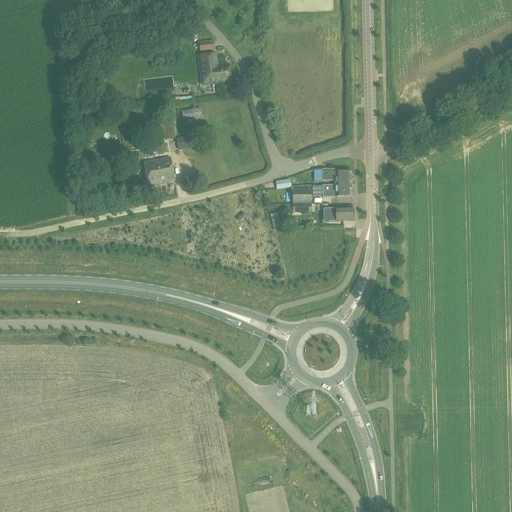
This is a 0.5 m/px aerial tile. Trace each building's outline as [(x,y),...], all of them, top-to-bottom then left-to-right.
[(115,2),(115,9),(130,7),(129,1),(115,2)] [(199,42),(200,52),(214,51),(213,41),(199,42)] [(216,54),(199,56),(202,79),(211,77),(212,84),(230,82),(228,64),(218,66),(216,54)] [(200,109),(181,112),(182,119),(201,116),(200,109)] [(150,117),(155,142),(168,139),(164,114),(150,117)] [(177,138),(179,151),(197,147),(194,135),(177,138)] [(175,181),(171,158),(144,163),(147,186),(175,181)] [(335,169),(322,170),(322,181),(335,181),(335,185),(352,185),(351,173),(335,173),(335,169)] [(352,197),(352,185),(335,185),(325,185),(322,185),(323,197),(352,197)] [(293,204),(311,204),(310,190),(292,190),(293,203),(293,204)] [(311,212),(311,204),(293,204),(293,212),(311,212)] [(330,222),(337,222),(351,222),(351,209),(336,209),(336,214),(330,214),(330,222)]
